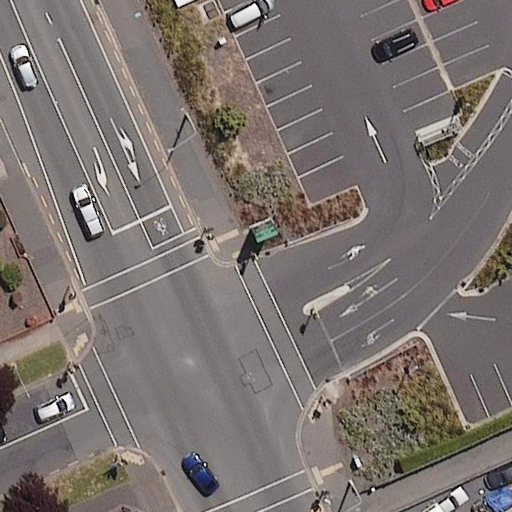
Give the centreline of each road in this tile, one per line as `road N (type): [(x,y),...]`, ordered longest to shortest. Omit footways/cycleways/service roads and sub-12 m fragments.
road 1 (primary): [(23,0),(131,278),(190,365)]
road 2 (residential): [(0,448),(190,365)]
road 3 (primary): [(190,365),(272,511)]
